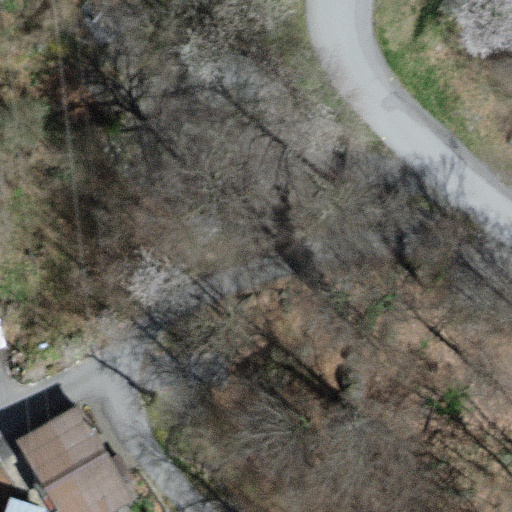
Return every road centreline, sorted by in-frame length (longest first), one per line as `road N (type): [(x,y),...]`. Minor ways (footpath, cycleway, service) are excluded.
road 1 (unknown): [(208,511),(137,377),(166,313),(189,283),(230,256),(449,167)]
road 2 (unclassified): [(511,222),(371,96),(344,55),(339,0)]
